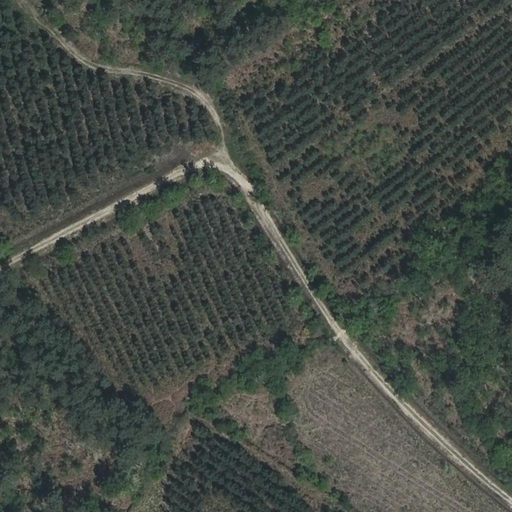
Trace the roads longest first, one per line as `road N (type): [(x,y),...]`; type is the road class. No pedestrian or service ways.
road 1 (track): [(511,499),(367,360),(218,152),(0,267)]
road 2 (track): [(23,0),(107,100),(218,152)]
